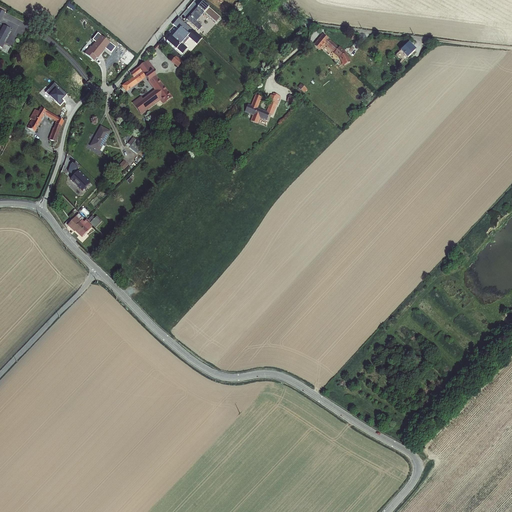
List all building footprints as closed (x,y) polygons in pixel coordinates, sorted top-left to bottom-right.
[(0,44),(3,46),(6,40),(5,40),(11,26),(4,23),(0,30),(0,44)] [(323,35),(318,41),(314,45),(320,50),(323,45),(326,43),(327,44),(326,44),(335,52),(338,54),(341,50),(338,47),(330,40),(329,41),(328,40),(328,39),(323,35)] [(95,61),(98,57),(111,42),(103,36),(93,48),(92,46),(89,50),(86,53),(95,61)] [(415,51),(414,49),(408,43),(401,50),(401,51),(406,56),(408,58),(415,51)] [(177,65),(177,64),(181,60),(175,54),(170,59),(177,65)] [(145,60),(140,65),(131,73),(134,77),(123,84),(126,89),(146,77),(153,72),(152,70),(154,69),(148,59),(145,60)] [(146,77),(149,80),(156,76),(153,72),(146,77)] [(139,113),(141,111),(159,100),(161,104),(170,98),(156,76),(149,80),(155,91),(142,98),(140,96),(132,100),(133,101),(132,102),(139,113)] [(254,116),(252,123),(259,124),(261,118),(268,121),(270,114),(273,115),(279,98),(280,96),(272,93),(271,96),(270,100),(269,100),(266,111),(256,108),(259,97),(253,95),(250,107),(246,106),(244,113),(254,116)] [(288,102),(296,104),(298,99),(289,96),(288,102)] [(29,127),(32,129),(36,131),(44,115),(57,122),(51,139),(56,142),(64,120),(42,108),(39,112),(36,110),(31,118),(33,120),(29,127)] [(104,126),(93,144),(101,149),(112,131),(104,126)] [(136,143),(131,149),(142,158),(147,153),(136,143)] [(124,160),(120,165),(124,169),(129,164),(124,160)] [(83,190),(90,183),(77,170),(78,168),(73,163),(70,166),(68,173),(73,177),(71,180),(83,190)] [(85,220),(81,225),(78,222),(80,220),(75,216),(67,225),(80,237),(90,225),(85,220)] [(97,227),(103,221),(97,216),(91,222),(97,227)]
